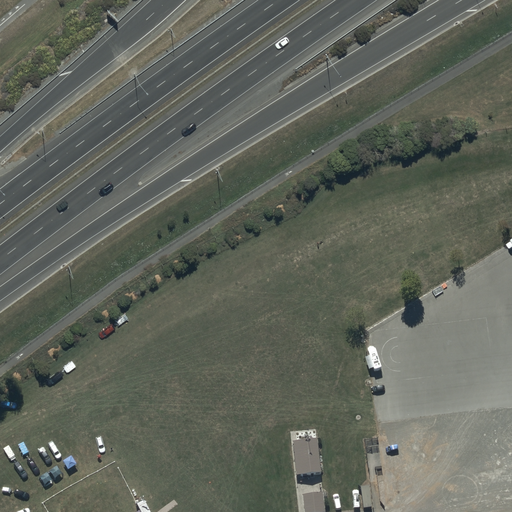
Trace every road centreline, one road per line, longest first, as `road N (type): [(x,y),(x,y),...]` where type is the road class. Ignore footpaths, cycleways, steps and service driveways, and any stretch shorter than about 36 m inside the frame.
road 1 (motorway): [(462,0),(224,144),(0,294)]
road 2 (motorway): [(356,0),(0,260)]
road 3 (motorway): [(0,208),(280,0)]
road 4 (motorway): [(0,145),(168,0)]
